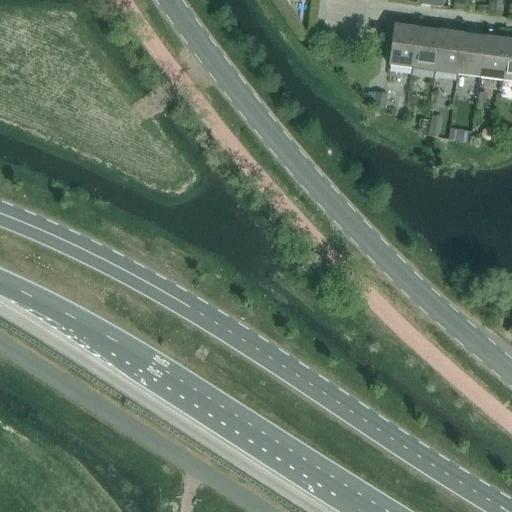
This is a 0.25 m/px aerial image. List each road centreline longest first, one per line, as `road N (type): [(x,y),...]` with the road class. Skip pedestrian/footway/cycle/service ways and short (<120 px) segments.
road 1 (primary): [(509,511),(193,309),(0,213)]
road 2 (secondary): [(511,374),(374,248),(244,101),(168,0)]
road 3 (primary): [(0,283),(64,314),(373,511)]
road 4 (unclassified): [(0,343),(264,511)]
